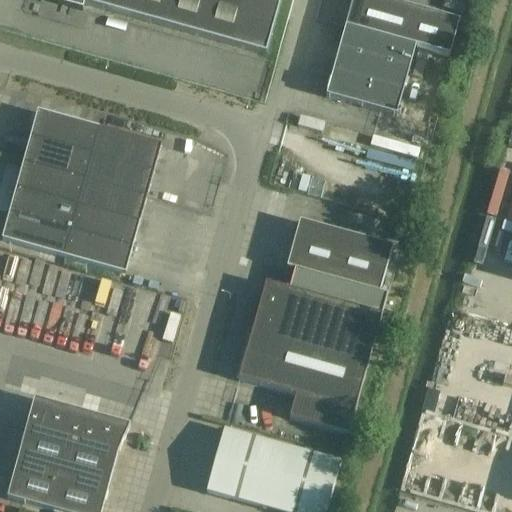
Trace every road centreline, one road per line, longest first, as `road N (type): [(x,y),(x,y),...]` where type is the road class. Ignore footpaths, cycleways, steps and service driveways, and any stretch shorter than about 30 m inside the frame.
road 1 (unclassified): [(261,130),(152,511)]
road 2 (unclassified): [(0,56),(261,130)]
road 3 (residential): [(261,130),(278,105),(308,0)]
